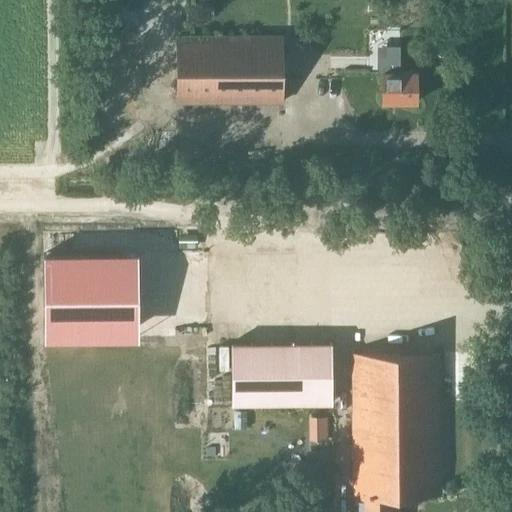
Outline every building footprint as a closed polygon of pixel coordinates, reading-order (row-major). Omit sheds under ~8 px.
[(281,101),(281,35),(176,35),(176,101),(281,101)] [(415,101),(415,71),(398,71),(398,55),(385,55),(385,71),(381,71),(381,101),(415,101)] [(221,243),(196,241),(194,259),(219,261),(221,243)] [(118,338),(118,253),(43,253),(43,338),(118,338)] [(186,325),(217,324),(217,308),(185,309),(186,325)] [(330,340),(230,341),(230,401),(330,400),(330,340)] [(396,511),(396,491),(439,491),(438,351),(351,352),(353,496),(357,496),(357,511),(396,511)] [(316,407),(317,432),(339,430),(337,406),(316,407)]
